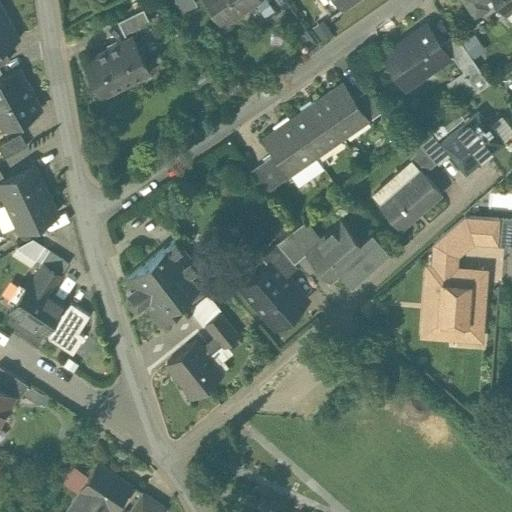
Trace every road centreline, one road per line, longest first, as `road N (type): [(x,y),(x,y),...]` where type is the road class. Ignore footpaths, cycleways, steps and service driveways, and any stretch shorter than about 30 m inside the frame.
road 1 (residential): [(168,460),(487,177)]
road 2 (residential): [(83,216),(405,0)]
road 3 (residential): [(83,216),(44,0)]
road 4 (residential): [(144,409),(83,216)]
road 5 (residential): [(144,409),(96,403),(0,342)]
